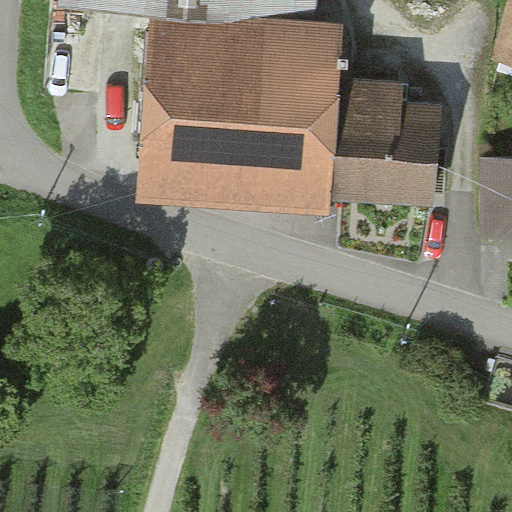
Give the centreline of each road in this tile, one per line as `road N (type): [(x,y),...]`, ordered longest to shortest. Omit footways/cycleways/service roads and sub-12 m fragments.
road 1 (unclassified): [(511,326),(239,246),(54,183),(0,156)]
road 2 (track): [(239,246),(157,511)]
